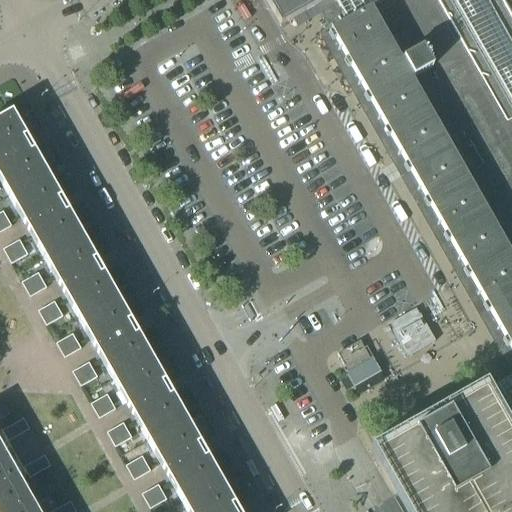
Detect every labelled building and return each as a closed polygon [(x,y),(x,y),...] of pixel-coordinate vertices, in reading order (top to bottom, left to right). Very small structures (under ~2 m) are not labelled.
[(511,511),(511,0),(262,0),(279,28),(291,21),(304,14),(314,8),(320,18),(328,32),(329,36),(330,35),(339,51),(338,51),(339,53),(340,54),(340,53),(349,69),(348,69),(349,71),(350,71),(358,84),(359,86),(358,86),(359,88),(368,104),(369,106),(370,106),(373,111),(374,113),(379,121),(378,121),(379,123),(380,123),(388,138),(389,141),(390,140),(394,147),(398,156),(399,158),(400,158),(408,174),(408,175),(409,176),(410,176),(418,191),(419,193),(420,193),(420,194),(428,208),(428,209),(428,210),(429,211),(429,210),(431,213),(438,226),(437,226),(439,228),(448,243),(447,243),(448,244),(448,246),(449,245),(458,261),(457,261),(458,263),(459,263),(468,279),(467,279),(468,280),(468,281),(469,281),(477,294),(478,296),(477,296),(478,298),(479,298),(483,305),(488,313),(487,314),(488,315),(488,316),(489,315),(498,331),(497,331),(498,332),(498,333),(499,333),(507,348),(507,349),(507,350),(508,350),(509,350),(511,356),(511,377),(508,380),(491,390),(486,393),(374,458),(395,495),(378,506),(367,511),(511,511)] [(33,155),(32,154),(24,141),(23,139),(10,116),(0,121),(0,176),(5,185),(0,187),(7,199),(14,211),(18,208),(39,246),(35,248),(41,259),(48,272),(53,269),(74,307),(70,309),(75,319),(84,334),(88,332),(109,369),(105,372),(110,380),(118,395),(123,393),(144,430),(140,433),(144,440),(153,456),(157,454),(178,491),(174,494),(178,501),(184,511),(234,511),(232,508),(232,506),(219,484),(206,462),(205,460),(198,447),(197,446),(184,423),(171,400),(170,398),(163,385),(162,384),(149,361),(137,339),(136,337),(129,325),(128,323),(115,300),(102,278),(101,276),(94,263),(93,262),(78,236),(67,216),(66,215),(59,202),(58,200),(45,177),(33,155)] [(8,225),(6,221),(0,224),(0,234),(10,229),(8,225)] [(6,259),(22,250),(20,246),(18,242),(2,252),(6,259)] [(26,257),(22,250),(6,259),(10,267),(10,266),(26,257)] [(20,285),(24,292),(41,283),(37,276),(21,285),(20,285)] [(41,283),(24,292),(29,300),(45,290),(43,287),(41,283)] [(37,314),(41,321),(57,312),(55,308),(53,304),(37,314)] [(414,311),(388,325),(391,331),(390,331),(406,359),(434,343),(418,316),(417,316),(414,311)] [(57,312),(41,321),(45,328),(61,319),(57,312)] [(55,346),(59,353),(76,344),(71,336),(55,346)] [(346,378),(353,389),(379,374),(376,368),(373,363),(371,364),(358,343),(336,356),(348,377),(346,378)] [(76,344),(59,353),(63,361),(80,351),(78,348),(76,344)] [(75,382),(92,372),(89,368),(87,365),(71,374),(75,382)] [(96,380),(92,372),(75,382),(79,389),(80,389),(96,380)] [(89,407),(93,414),(110,404),(106,397),(90,406),(89,407)] [(110,404),(93,414),(98,421),(114,412),(112,409),(110,404)] [(15,425),(21,436),(28,432),(22,421),(15,425)] [(14,439),(21,436),(15,425),(8,429),(14,439)] [(105,435),(110,442),(126,433),(124,430),(122,426),(105,435)] [(14,439),(8,429),(1,433),(5,440),(7,443),(14,439)] [(126,433),(110,442),(114,450),(130,440),(126,433)] [(0,511),(34,511),(16,478),(0,450),(0,511)] [(36,462),(42,473),(49,469),(43,458),(36,462)] [(128,476),(145,466),(141,459),(124,468),(128,476)] [(42,473),(36,462),(29,466),(35,476),(42,473)] [(28,480),(35,476),(29,466),(22,470),(24,473),(28,480)] [(147,471),(145,466),(128,476),(133,483),(149,474),(147,471)] [(144,504),(161,495),(159,491),(157,487),(140,497),(144,504)] [(165,502),(161,495),(144,504),(149,511),(165,502)]
